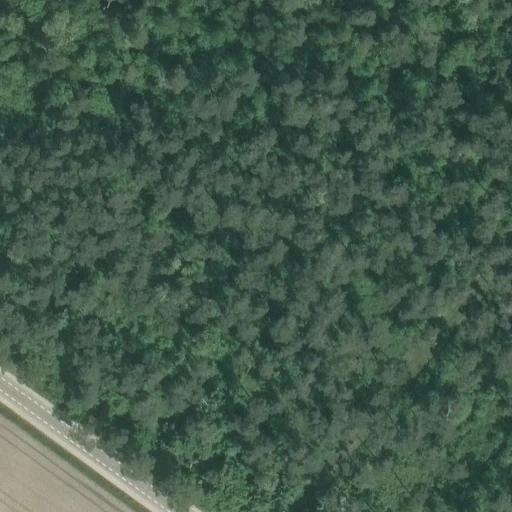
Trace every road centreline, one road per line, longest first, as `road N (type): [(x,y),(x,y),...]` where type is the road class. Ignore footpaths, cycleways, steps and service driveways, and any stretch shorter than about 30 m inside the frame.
road 1 (track): [(281,511),(511,237)]
road 2 (tertiary): [(182,511),(0,385)]
